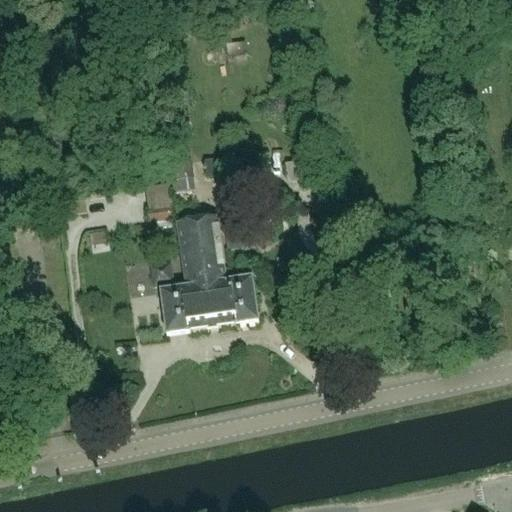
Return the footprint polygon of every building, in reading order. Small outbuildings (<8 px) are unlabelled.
[(468,120),(462,83),(441,86),(447,123),(468,120)] [(289,185),(310,182),(307,158),(294,159),(295,165),(287,166),(289,185)] [(195,183),(192,183),(188,162),(168,164),(172,186),(173,195),(196,192),(195,183)] [(173,195),(172,186),(146,190),(151,226),(176,223),(174,210),(173,195)] [(318,218),(309,220),(308,212),(296,213),(297,232),(298,234),(311,234),(319,233),(318,218)] [(245,216),(223,220),(228,250),(232,250),(232,252),(250,249),(245,216)] [(284,235),(294,235),(293,220),(283,221),(284,235)] [(221,281),(228,279),(219,221),(204,223),(209,258),(201,260),(204,278),(209,277),(216,322),(235,320),(237,328),(238,328),(233,292),(223,294),(221,281)] [(187,285),(188,288),(199,286),(200,296),(185,299),(190,335),(192,335),(191,326),(216,322),(209,277),(204,278),(201,260),(209,258),(204,223),(179,227),(187,285)] [(166,295),(163,296),(169,338),(190,335),(185,299),(200,296),(199,286),(188,288),(187,285),(175,287),(172,267),(152,270),(155,290),(165,289),(166,295)] [(233,292),(238,328),(259,324),(253,282),(229,285),(228,279),(221,281),(223,294),(233,292)]
